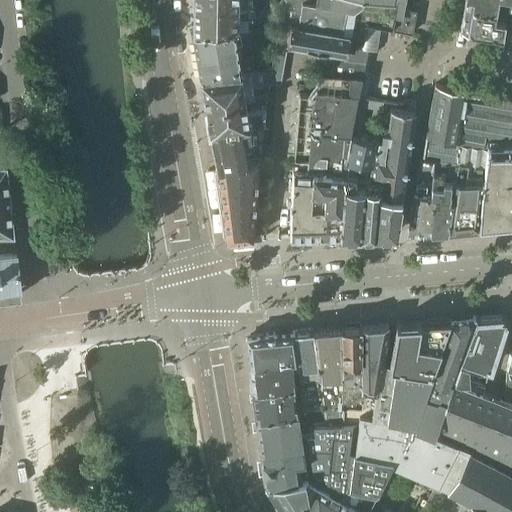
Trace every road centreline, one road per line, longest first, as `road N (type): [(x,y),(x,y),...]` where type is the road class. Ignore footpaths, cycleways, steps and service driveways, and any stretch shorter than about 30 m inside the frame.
road 1 (residential): [(5,0),(42,320)]
road 2 (tertiary): [(511,266),(201,296)]
road 3 (tertiary): [(201,296),(157,0)]
road 4 (tertiary): [(250,511),(237,492),(201,296)]
road 5 (residential): [(201,296),(42,320)]
road 6 (residential): [(20,473),(0,345)]
